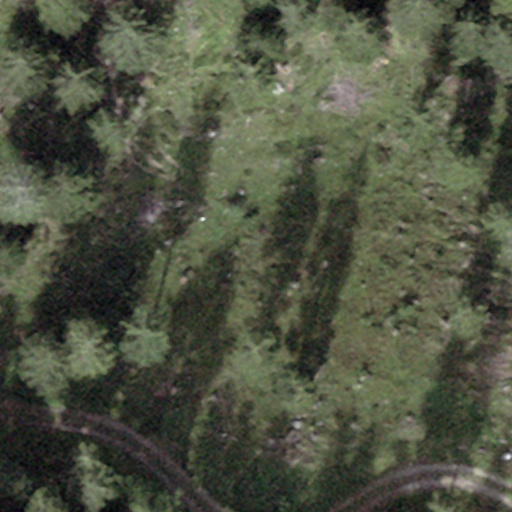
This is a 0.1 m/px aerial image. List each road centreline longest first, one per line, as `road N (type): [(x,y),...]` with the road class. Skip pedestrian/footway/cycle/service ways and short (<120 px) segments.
road 1 (track): [(0,405),(122,429),(217,511)]
road 2 (track): [(328,511),(417,476),(474,474),(511,487)]
